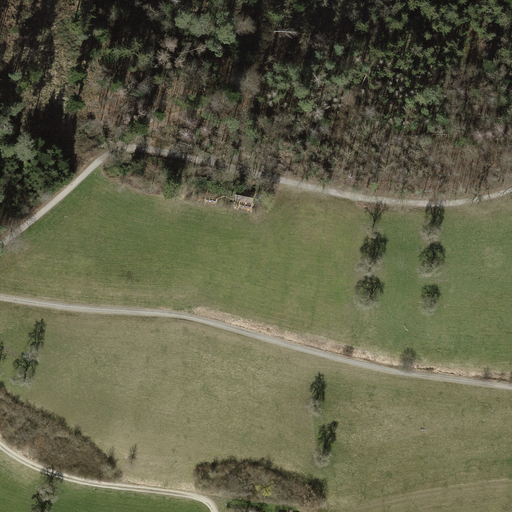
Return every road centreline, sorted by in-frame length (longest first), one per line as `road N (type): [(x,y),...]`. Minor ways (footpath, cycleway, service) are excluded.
road 1 (track): [(511,190),(454,201),(369,197),(131,148),(107,154),(0,246)]
road 2 (track): [(0,297),(192,317),(374,367),(511,386)]
road 3 (track): [(112,151),(194,110),(409,131),(511,105)]
road 4 (track): [(216,511),(183,493),(48,472),(0,444)]
